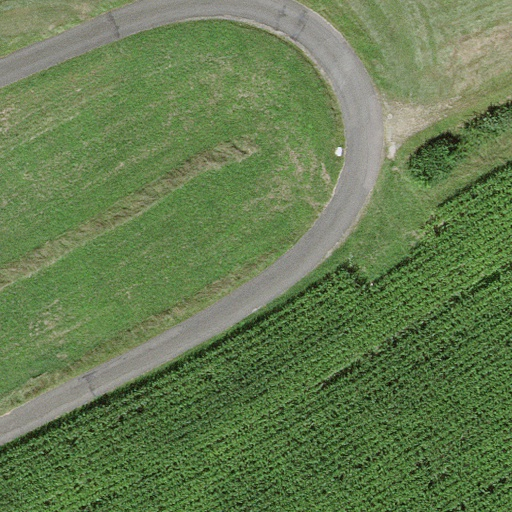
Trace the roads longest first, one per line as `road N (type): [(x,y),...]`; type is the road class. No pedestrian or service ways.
road 1 (track): [(238,0),(307,42),(347,102),(357,147),(323,204),(247,279),(95,375),(0,419)]
road 2 (track): [(0,50),(133,7),(196,0)]
road 3 (track): [(511,83),(357,147)]
